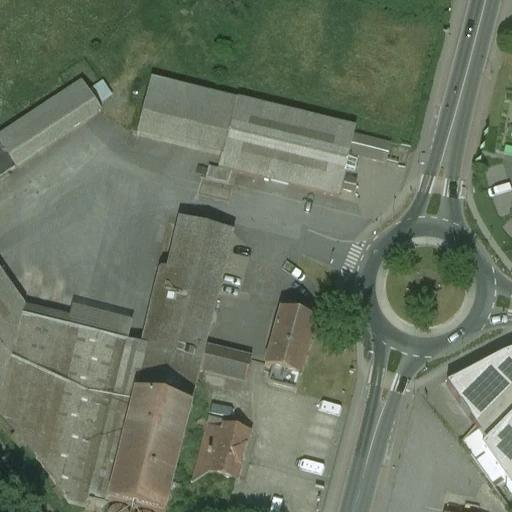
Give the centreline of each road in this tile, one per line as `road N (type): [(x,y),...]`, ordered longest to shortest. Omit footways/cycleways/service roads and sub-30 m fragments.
road 1 (secondary): [(485,0),(434,228)]
road 2 (secondary): [(403,341),(357,511)]
road 3 (secondary): [(434,228),(394,237),(370,269),(375,318),(403,341)]
